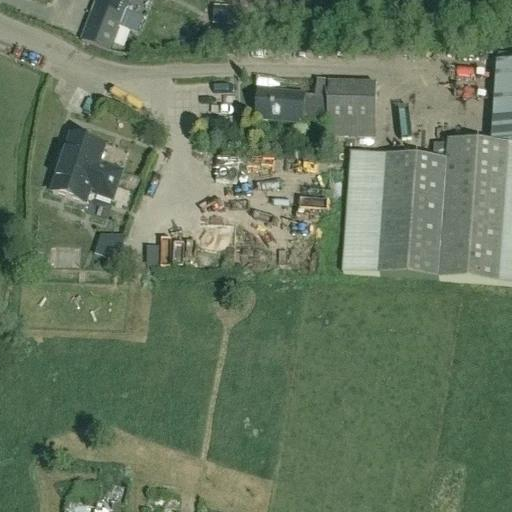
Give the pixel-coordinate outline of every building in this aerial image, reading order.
[(96,0),(90,15),(129,30),(140,0),(96,0)] [(447,165),(410,161),(351,157),(341,278),(402,282),(511,289),(511,64),(500,63),(494,147),(448,144),(447,165)] [(257,123),(302,127),(328,128),(327,141),(375,143),(377,85),(330,84),(330,82),(316,82),(316,98),(304,98),(259,94),(257,123)] [(86,208),(90,195),(114,203),(123,175),(105,169),(101,163),(105,151),(73,140),(54,197),(86,208)] [(212,168),(230,170),(232,156),(214,154),(212,168)] [(120,236),(98,231),(93,251),(115,256),(120,236)] [(160,260),(160,249),(147,248),(147,260),(160,260)]
